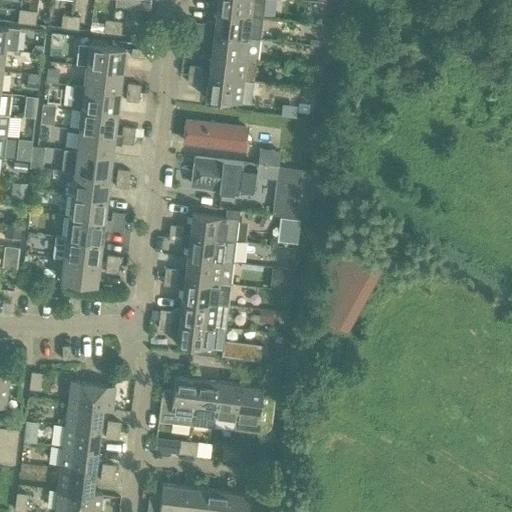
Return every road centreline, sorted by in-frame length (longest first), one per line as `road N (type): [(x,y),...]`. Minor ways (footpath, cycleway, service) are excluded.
road 1 (residential): [(511,338),(407,280),(379,280),(359,301),(335,511)]
road 2 (residential): [(390,0),(373,144),(377,177),(511,259)]
road 3 (residential): [(174,0),(137,330)]
road 4 (residential): [(129,511),(146,373),(137,330)]
road 5 (residential): [(137,330),(0,329)]
